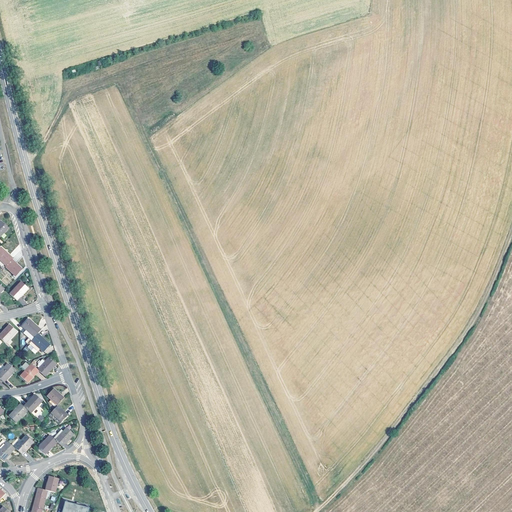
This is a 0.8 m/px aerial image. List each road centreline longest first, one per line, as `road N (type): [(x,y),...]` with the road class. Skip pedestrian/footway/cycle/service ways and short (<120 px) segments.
road 1 (tertiary): [(149,511),(106,417),(0,60)]
road 2 (track): [(316,511),(461,339),(511,231)]
